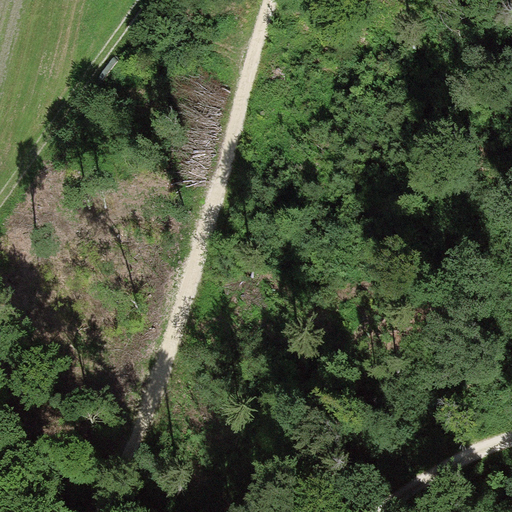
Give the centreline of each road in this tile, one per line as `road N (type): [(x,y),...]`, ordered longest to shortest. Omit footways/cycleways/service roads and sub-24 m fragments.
road 1 (track): [(271,0),(164,363),(100,511)]
road 2 (track): [(143,0),(0,198)]
road 3 (track): [(511,439),(425,478),(383,511)]
